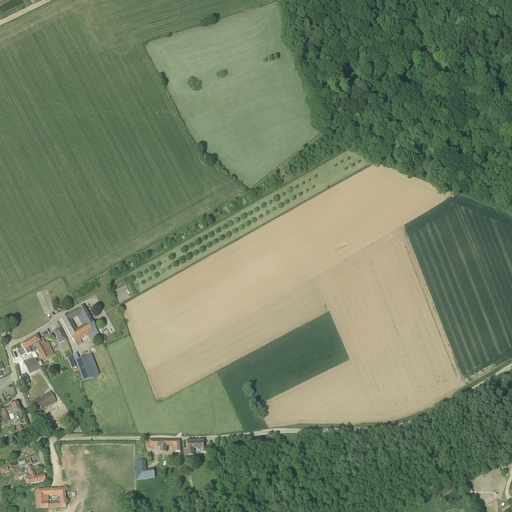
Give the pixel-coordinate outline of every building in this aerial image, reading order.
[(90,340),(98,334),(94,328),(95,328),(83,306),(61,319),(63,322),(62,322),(63,323),(63,322),(74,343),(75,342),(78,347),(82,344),(80,340),(87,336),(90,340)] [(54,331),(59,343),(66,340),(60,328),(54,331)] [(36,336),(26,342),(29,347),(31,346),(34,351),(37,349),(43,360),(53,355),(47,343),(45,344),(42,339),(39,340),(36,336)] [(29,347),(26,342),(25,342),(21,344),(21,345),(22,348),(17,351),(20,357),(26,354),(27,356),(31,354),(34,351),(31,346),(29,347)] [(73,357),(77,366),(82,382),(99,376),(91,355),(79,359),(76,353),(72,355),(73,357)] [(75,364),(73,357),(68,359),(72,369),(77,367),(75,364)] [(35,358),(34,359),(26,363),(24,361),(23,362),(29,374),(40,368),(38,363),(35,359),(35,358)] [(25,374),(19,377),(23,387),(29,385),(25,374)] [(56,402),(51,392),(31,402),(37,413),(56,402)] [(11,407),(0,411),(5,423),(22,417),(17,403),(11,405),(11,407)] [(174,452),(181,451),(179,441),(150,441),(150,446),(161,447),(161,452),(166,452),(166,445),(173,446),(174,452)] [(204,448),(204,442),(188,443),(188,449),(184,449),(184,456),(194,456),(194,449),(204,448)] [(30,458),(18,463),(20,468),(32,463),(30,458)] [(29,484),(44,481),(45,481),(44,476),(35,477),(34,474),(35,473),(33,466),(28,468),(24,469),(26,474),(29,473),(29,475),(25,476),(25,480),(26,480),(27,484),(28,484),(29,484)] [(135,466),(135,474),(151,474),(151,466),(143,466),(135,466)] [(65,508),(65,496),(65,495),(64,489),(35,491),(36,509),(65,508)]
